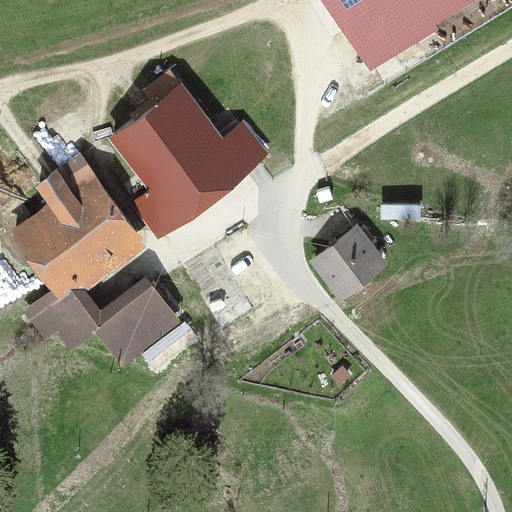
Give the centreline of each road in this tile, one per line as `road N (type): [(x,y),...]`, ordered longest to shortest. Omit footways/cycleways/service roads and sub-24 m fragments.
road 1 (track): [(295,174),(511,48)]
road 2 (track): [(295,174),(307,94),(290,0)]
